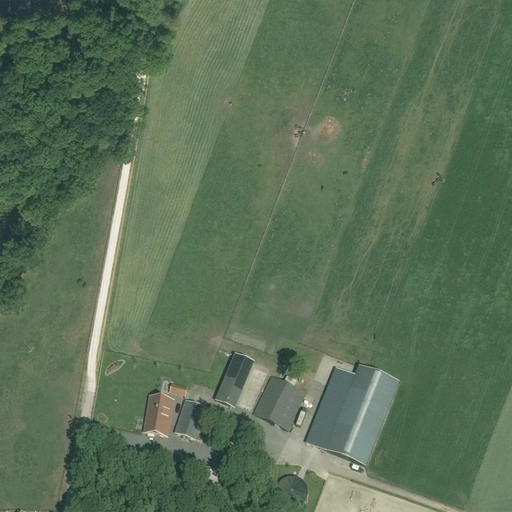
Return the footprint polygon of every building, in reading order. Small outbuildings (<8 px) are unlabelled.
[(234,357),(215,404),(235,412),(254,366),(234,357)] [(336,371),(306,447),(366,470),(399,384),(359,369),(355,379),(336,371)] [(283,431),(302,393),(293,389),(297,382),(284,376),(281,383),(272,378),(253,415),(262,420),(258,427),(271,433),(275,426),(283,431)] [(188,390),(172,386),(170,395),(185,399),(188,390)] [(167,439),(169,428),(173,402),(151,399),(144,435),(167,439)] [(196,442),(207,410),(186,403),(175,435),(196,442)] [(236,472),(219,470),(200,468),(199,480),(234,484),(236,472)] [(307,489),(302,482),(296,479),(288,479),(282,483),(277,490),(277,497),(280,504),(286,509),(293,510),(300,508),(306,503),(308,496),(307,489)] [(206,503),(242,505),(243,493),(207,491),(206,503)]
